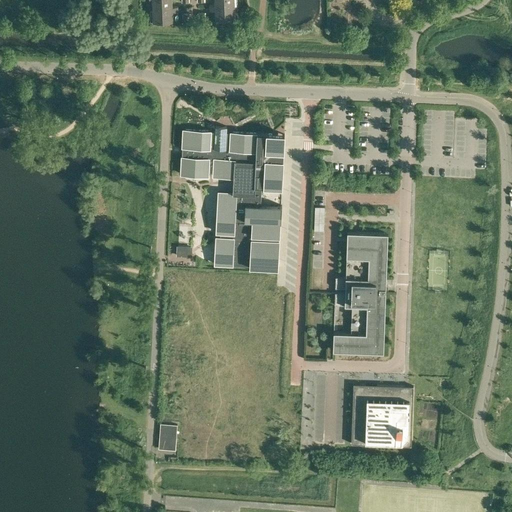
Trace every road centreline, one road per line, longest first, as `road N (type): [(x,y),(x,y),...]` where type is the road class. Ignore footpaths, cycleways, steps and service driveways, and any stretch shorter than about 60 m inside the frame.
road 1 (residential): [(409,98),(399,367),(309,365),(296,364),(309,94)]
road 2 (residential): [(167,81),(147,511)]
road 3 (residential): [(167,81),(130,71),(0,66)]
road 4 (residential): [(409,98),(410,45),(419,27),(483,0)]
road 5 (residential): [(309,94),(167,81)]
